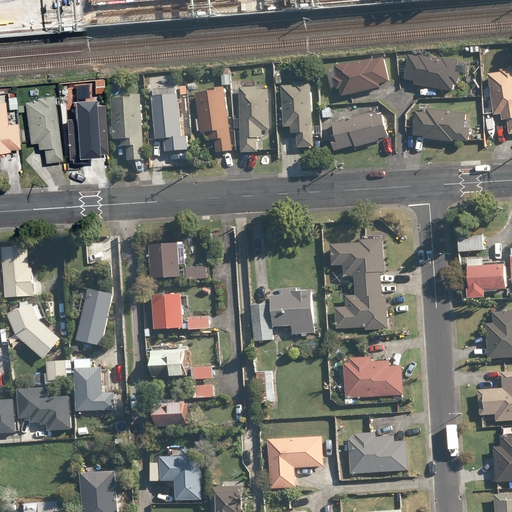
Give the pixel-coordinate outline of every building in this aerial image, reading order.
[(419,86),(457,92),(458,85),(462,86),(464,74),(461,73),(463,62),(447,59),(447,60),(424,56),(424,58),(413,55),(409,80),(419,82),(419,86)] [(344,89),(346,97),(385,89),(384,85),(394,83),(389,58),(378,61),(377,60),(355,65),(355,63),(339,67),(342,78),(338,79),(341,90),(344,89)] [(268,65),(268,75),(276,75),(276,65),(268,65)] [(229,76),(225,76),(225,86),(233,85),(233,69),(228,69),(229,76)] [(511,121),(511,124),(511,70),(506,71),(506,73),(492,75),(498,116),(505,115),(506,122),(511,121)] [(301,135),(302,149),(318,148),(315,83),(299,84),(299,86),(286,87),(288,128),(295,128),(295,135),(301,135)] [(168,139),(170,153),(192,151),(191,137),(186,138),(182,95),(180,95),(179,87),(156,89),(157,97),(156,98),(160,140),(168,139)] [(244,88),(246,153),(262,153),(262,139),(267,139),(266,131),(274,132),(273,90),(260,90),(260,87),(244,88)] [(219,141),(221,154),(236,152),(228,88),(213,90),(213,93),(201,94),(206,134),(213,134),(214,142),(219,141)] [(131,147),(132,162),(149,161),(145,95),(127,96),(128,99),(115,99),(118,141),(125,140),(126,147),(131,147)] [(44,150),(46,164),(63,162),(55,97),(37,100),(38,101),(25,103),(29,130),(19,132),(21,143),(30,142),(31,145),(38,144),(39,151),(44,150)] [(0,159),(5,159),(5,154),(11,153),(11,151),(21,150),(18,125),(8,126),(6,103),(0,103),(0,159)] [(67,120),(70,159),(98,157),(98,155),(109,155),(107,128),(96,129),(95,106),(72,108),(73,120),(67,120)] [(428,140),(457,144),(458,141),(473,143),(475,129),(469,129),(471,115),(431,110),(431,114),(420,113),(417,136),(428,137),(428,140)] [(336,139),(339,152),(360,146),(360,148),(383,142),(383,140),(393,138),(387,115),(376,117),(376,114),(337,123),(341,138),(336,139)] [(461,236),(461,251),(484,250),(483,235),(461,236)] [(390,273),(389,240),(366,241),(366,245),(336,246),(337,267),(348,266),(348,277),(359,277),(360,286),(387,285),(386,273),(390,273)] [(155,246),(157,280),(186,278),(184,256),(188,256),(187,249),(184,250),(184,244),(155,246)] [(32,246),(7,248),(9,295),(37,294),(35,264),(33,265),(32,246)] [(466,261),(468,292),(506,290),(504,265),(482,266),(481,260),(466,261)] [(189,269),(190,281),(212,280),(211,267),(189,269)] [(387,297),(387,285),(360,286),(360,297),(350,297),(351,308),(339,309),(340,330),(369,329),(369,331),(392,330),(391,297),(387,297)] [(79,338),(105,344),(117,292),(91,286),(79,338)] [(296,327),(296,334),(319,334),(318,293),(303,293),(303,290),(288,290),(289,297),(278,297),(279,328),(296,327)] [(158,298),(159,331),(189,329),(187,296),(158,298)] [(18,332),(46,356),(63,335),(41,317),(35,301),(10,311),(18,332)] [(256,307),(258,343),(277,342),(275,306),(256,307)] [(485,323),(489,360),(511,358),(511,311),(493,313),(494,323),(485,323)] [(193,319),(194,331),(214,330),(213,317),(193,319)] [(155,346),(157,373),(190,371),(188,344),(155,346)] [(69,377),(68,358),(50,359),(51,378),(69,377)] [(348,364),(351,400),(408,396),(406,367),(395,367),(395,362),(376,363),(376,358),(355,359),(355,364),(348,364)] [(105,365),(79,365),(80,408),(117,407),(116,390),(106,391),(105,365)] [(196,369),(197,381),(218,380),(217,367),(196,369)] [(495,415),(495,422),(511,421),(511,371),(501,373),(502,389),(478,391),(480,417),(495,415)] [(262,373),(263,404),(279,404),(278,372),(262,373)] [(51,385),(21,386),(22,416),(34,415),(34,419),(44,418),(44,422),(50,422),(50,427),(73,426),(71,394),(51,395),(51,385)] [(197,387),(198,400),(219,399),(218,386),(197,387)] [(160,422),(160,424),(191,423),(190,396),(157,397),(157,422),(160,422)] [(0,431),(18,430),(16,398),(0,398),(0,431)] [(352,440),(354,475),(413,472),(411,442),(400,443),(399,437),(381,439),(381,434),(359,435),(359,440),(352,440)] [(493,447),(496,483),(511,482),(511,435),(500,436),(501,447),(493,447)] [(273,440),(276,490),(300,488),(299,469),(328,468),(326,437),(273,440)] [(179,501),(205,501),(206,450),(188,450),(188,458),(167,458),(166,482),(179,481),(179,501)] [(86,474),(87,511),(122,511),(121,473),(86,474)] [(247,511),(248,488),(215,487),(215,511),(247,511)] [(511,511),(511,493),(493,495),(494,511),(511,511)] [(42,504),(42,511),(74,511),(74,502),(42,504)]
